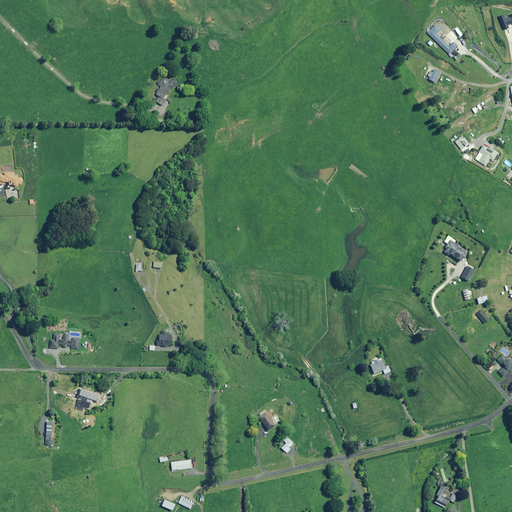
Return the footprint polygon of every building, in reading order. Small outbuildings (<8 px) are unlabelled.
[(440,30),(435,25),(427,33),(449,54),(457,46),(453,42),(449,46),(436,34),(440,30)] [(440,73),(434,70),(432,72),(430,71),(428,76),(430,77),(429,79),(435,83),(440,73)] [(159,86),(160,87),(156,94),(159,96),(156,101),(162,105),(166,100),(164,98),(170,89),(177,85),(174,78),(168,81),(166,78),(157,82),(159,86)] [(461,137),(455,141),(461,149),(469,144),(464,137),(462,138),(461,137)] [(497,153),(483,145),(479,152),(482,154),(478,161),(485,165),(489,158),(493,160),(497,153)] [(17,187),(17,185),(18,185),(22,184),(22,182),(23,182),(23,178),(18,178),(18,175),(14,175),(14,172),(4,173),(4,175),(0,175),(0,184),(3,184),(3,182),(9,182),(9,185),(13,185),(14,185),(14,187),(17,187)] [(446,248),(444,252),(449,255),(450,254),(461,261),(464,256),(462,255),(464,251),(458,247),(459,246),(450,240),(445,247),(446,248)] [(461,277),(468,281),(474,270),(467,266),(461,277)] [(487,296),(477,298),(478,304),(488,301),(487,296)] [(481,310),(477,314),(485,323),(489,320),(481,310)] [(59,334),(54,334),(53,340),(50,340),(49,348),(58,349),(58,345),(63,345),(63,347),(67,347),(67,346),(71,346),(71,349),(78,349),(79,338),(72,338),(72,341),(68,340),(68,335),(63,335),(63,340),(59,339),(59,334)] [(172,335),(171,335),(159,334),(159,340),(157,340),(156,346),(162,346),(166,346),(171,346),(171,338),(172,338),(172,335)] [(498,371),(503,376),(509,370),(511,366),(511,357),(511,358),(507,358),(502,354),(497,359),(503,366),(498,371)] [(385,367),(381,358),(371,362),(372,364),(370,365),(374,374),(383,370),(384,374),(391,371),(388,366),(385,367)] [(87,406),(87,407),(94,406),(93,392),(86,392),(87,403),(85,403),(85,406),(87,406)] [(275,426),(265,412),(258,417),(261,422),(262,422),(268,431),(275,426)] [(293,443),(287,437),(284,441),(286,443),(281,448),(287,453),(290,449),(289,448),(293,443)] [(190,460),(170,463),(171,471),(191,468),(190,460)] [(438,496),(436,500),(445,505),(448,500),(453,502),(456,496),(452,494),(450,498),(442,493),(446,487),(441,484),(439,488),(435,495),(438,496)] [(194,502),(182,496),(178,503),(190,509),(194,502)] [(175,505),(164,500),(162,506),(172,511),(175,505)]
